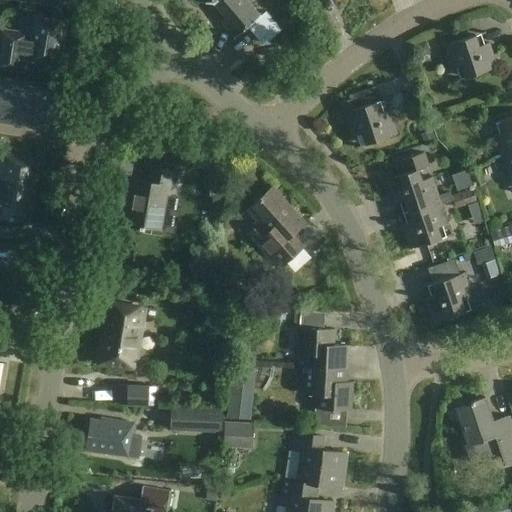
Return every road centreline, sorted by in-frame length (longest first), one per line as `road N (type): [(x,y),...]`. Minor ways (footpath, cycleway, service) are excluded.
road 1 (unclassified): [(30,511),(95,153),(172,51)]
road 2 (residential): [(272,132),(303,156),(339,213),(399,376)]
road 3 (residential): [(447,0),(355,54),(272,132)]
road 4 (residential): [(399,376),(389,511)]
road 5 (residential): [(172,51),(272,132)]
